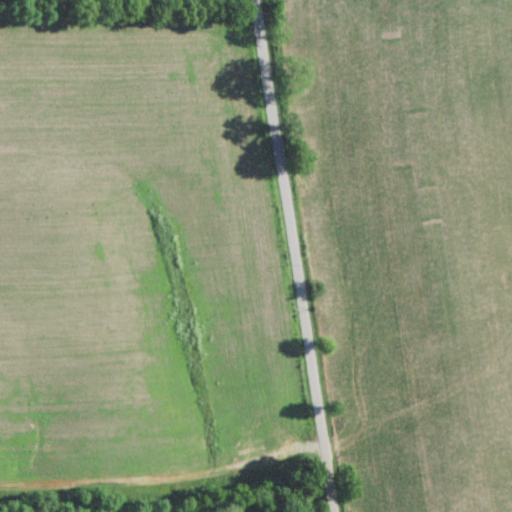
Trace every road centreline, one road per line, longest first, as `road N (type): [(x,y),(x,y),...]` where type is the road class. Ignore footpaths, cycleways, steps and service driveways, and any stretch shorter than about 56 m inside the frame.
road 1 (residential): [(359,511),(297,156),(282,0)]
road 2 (residential): [(288,58),(462,0)]
